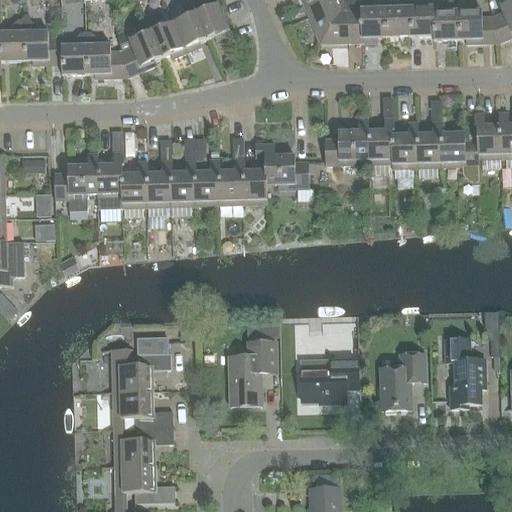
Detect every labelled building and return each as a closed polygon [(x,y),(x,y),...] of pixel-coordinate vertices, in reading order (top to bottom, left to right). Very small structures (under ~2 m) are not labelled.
[(138,0),(144,13),(152,10),(151,0),(138,0)] [(319,46),(320,46),(349,0),(320,0),(303,7),(319,46)] [(361,3),(356,0),(349,0),(320,46),(362,45),(361,12),(361,3)] [(377,0),(365,12),(361,12),(362,45),(378,45),(378,40),(386,40),(384,0),(377,0)] [(404,10),(391,0),(384,0),(386,40),(409,39),(409,10),(404,10)] [(432,0),(408,0),(409,10),(409,39),(433,39),(432,14),(433,14),(433,2),(432,0)] [(498,46),(510,42),(511,40),(511,0),(507,0),(503,8),(499,10),(502,16),(492,20),(498,46)] [(457,43),(456,1),(433,2),(433,14),(432,14),(433,39),(433,43),(457,43)] [(466,47),(494,47),(498,46),(492,20),(482,20),(481,13),(477,13),(462,1),(456,1),(457,43),(465,42),(466,47)] [(187,19),(173,25),(186,56),(201,50),(199,45),(206,42),(190,4),(191,4),(190,2),(181,6),(187,19)] [(218,6),(214,8),(196,2),(191,4),(190,4),(206,42),(214,39),(216,44),(231,37),(218,6)] [(145,21),(146,23),(162,61),(170,58),(171,62),(186,56),(173,25),(160,30),(154,17),(145,21)] [(32,64),(32,69),(61,68),(62,68),(61,49),(62,49),(62,41),(48,42),(48,35),(43,35),(28,22),(23,23),(24,64),(32,64)] [(0,35),(0,63),(0,65),(1,65),(24,64),(23,23),(18,23),(4,36),(0,35)] [(121,54),(127,81),(157,68),(155,64),(162,61),(146,23),(141,25),(132,42),(128,44),(131,50),(121,54)] [(66,49),(62,49),(61,49),(62,68),(61,68),(61,78),(86,77),(85,36),(80,36),(66,49)] [(94,82),(122,81),(127,81),(121,54),(110,55),(110,48),(105,48),(90,36),(85,36),(86,77),(94,77),(94,82)] [(499,129),(501,128),(502,162),(505,162),(506,170),(510,170),(511,170),(511,128),(508,128),(508,116),(498,116),(499,129)] [(474,117),(475,129),(475,130),(475,143),(476,143),(477,143),(478,162),(479,162),(481,162),(482,171),(501,170),(500,162),(502,162),(501,128),(499,129),(484,129),(484,117),(474,117)] [(338,142),(324,142),(325,169),(356,168),(356,163),(367,163),(368,163),(368,134),(368,122),(358,122),(358,134),(338,135),(338,142)] [(368,163),(367,163),(367,168),(369,168),(369,176),(389,175),(389,167),(392,167),(393,167),(392,138),(389,139),(389,134),(394,134),(394,122),(384,122),(384,134),(368,134),(368,163)] [(418,138),(416,138),(416,171),(418,171),(418,179),(437,178),(437,171),(440,171),(440,137),(442,137),(442,125),(432,125),(432,137),(418,138)] [(408,138),(392,138),(393,167),(392,167),(392,172),(394,172),(394,180),(397,180),(412,179),(413,179),(413,171),(416,171),(416,138),(418,138),(418,126),(408,126),(408,138)] [(440,171),(461,170),(462,179),(469,185),(479,186),(479,162),(478,162),(477,143),(476,143),(475,143),(475,130),(475,129),(464,129),(464,136),(442,137),(440,137),(440,171)] [(265,161),(264,147),(255,148),(255,161),(264,161),(265,161)] [(309,192),(308,166),(295,166),(294,159),(274,159),(274,147),(264,147),(265,161),(264,161),(265,174),(266,188),(278,188),(278,193),(309,192)] [(97,198),(97,202),(97,212),(122,211),(121,202),(122,202),(121,177),(121,168),(123,168),(123,156),(113,156),(114,168),(98,169),(97,169),(98,197),(97,198)] [(54,177),(55,203),(68,203),(69,213),(87,213),(87,198),(97,198),(98,197),(97,169),(98,169),(97,157),(88,157),(88,169),(68,170),(68,177),(54,177)] [(218,209),(242,208),(241,174),(244,174),(243,162),(234,162),(234,175),(220,175),(217,175),(218,209)] [(22,163),(22,176),(38,176),(44,176),(44,163),(38,163),(22,163)] [(194,209),(218,209),(217,175),(220,175),(219,163),(210,163),(210,175),(196,176),(193,176),(194,209)] [(148,177),(145,177),(146,211),(147,210),(147,219),(167,219),(167,210),(170,210),(169,176),(172,176),(171,164),(162,165),(162,177),(148,177)] [(190,209),(194,209),(193,176),(196,176),(195,164),(185,164),(186,176),(172,176),(169,176),(170,210),(172,210),(172,219),(191,218),(190,209)] [(147,165),(137,165),(137,177),(121,177),(122,202),(121,202),(122,211),(124,211),(124,220),(143,219),(143,211),(146,211),(145,177),(148,177),(147,165)] [(506,170),(502,170),(503,190),(511,190),(510,179),(510,170),(506,170)] [(265,174),(244,174),(241,174),(242,208),(267,207),(266,188),(265,174)] [(412,179),(397,180),(397,190),(412,189),(412,179)] [(479,188),(471,188),(471,198),(480,197),(479,188)] [(50,211),(36,211),(36,221),(50,220),(50,211)] [(54,228),(44,228),(45,244),(55,244),(54,228)] [(23,245),(6,246),(0,245),(0,288),(12,289),(11,280),(23,279),(23,257),(23,245)] [(485,330),(498,330),(498,316),(485,316),(485,330)] [(194,330),(184,330),(184,343),(194,343),(194,330)] [(168,357),(168,341),(137,342),(137,358),(131,358),(131,352),(111,353),(112,354),(113,395),(113,396),(153,394),(152,374),(171,373),(171,357),(168,357)] [(481,392),(486,392),(485,363),(470,364),(469,342),(445,342),(445,366),(454,365),(454,390),(449,390),(450,412),(468,412),(468,408),(481,407),(481,392)] [(260,376),(276,376),(275,346),(248,346),(249,360),(229,361),(230,411),(261,410),(260,376)] [(499,346),(491,346),(491,360),(494,360),(499,360),(499,346)] [(410,386),(426,385),(425,357),(399,358),(400,371),(380,372),(381,414),(411,413),(410,386)] [(318,408),(345,407),(345,393),(359,393),(358,363),(335,363),(301,364),(302,405),(318,405),(318,408)] [(153,394),(113,396),(113,422),(132,421),(132,432),(173,431),(172,415),(153,415),(153,394)] [(173,431),(132,432),(133,443),(114,444),(115,469),(105,469),(105,470),(154,469),(154,448),(173,447),(173,431)] [(175,506),(175,503),(174,489),(155,490),(154,469),(105,470),(104,471),(115,471),(115,496),(134,496),(135,506),(175,506)] [(375,504),(392,503),(391,490),(375,491),(375,504)] [(339,511),(339,492),(310,493),(310,511),(339,511)]
